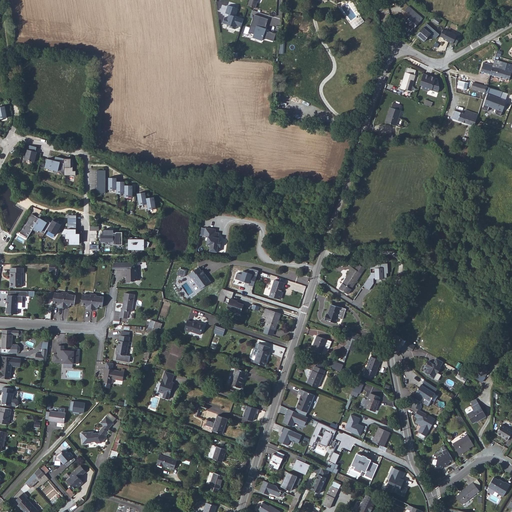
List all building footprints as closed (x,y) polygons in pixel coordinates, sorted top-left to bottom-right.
[(257,0),(250,0),(249,6),(255,8),(257,0)] [(237,9),(228,6),(225,13),(228,14),(227,18),(224,17),(222,23),(236,27),(236,26),(241,27),(244,18),(235,16),(237,9)] [(411,20),(414,16),(409,11),(405,16),(411,20)] [(246,26),(244,33),(248,34),(249,32),(254,34),(253,38),(263,40),(263,38),(265,30),(269,19),(255,14),(250,27),(246,26)] [(422,15),(421,16),(419,18),(415,14),(414,16),(411,20),(420,29),(427,21),(428,20),(422,15)] [(440,34),(427,24),(417,35),(425,42),(431,34),(436,38),(440,34)] [(276,34),(265,30),(263,38),(274,41),(276,34)] [(457,35),(443,30),(440,37),(443,38),(444,40),(456,45),(458,41),(455,40),(457,35)] [(486,71),(495,74),(498,66),(498,64),(488,61),(486,71)] [(498,66),(495,74),(503,76),(508,64),(504,63),(503,67),(498,66)] [(511,65),(508,64),(503,76),(511,78),(511,65)] [(405,72),(400,87),(411,91),(416,76),(415,75),(417,71),(408,68),(407,72),(405,72)] [(436,78),(424,74),(420,85),(424,86),(423,89),(428,91),(431,90),(438,92),(440,88),(439,81),(436,80),(436,78)] [(460,88),(466,90),(468,83),(462,81),(460,88)] [(486,93),(488,87),(476,83),(474,89),(486,93)] [(488,94),(500,98),(502,92),(490,88),(488,94)] [(500,98),(488,94),(484,105),(503,112),(507,101),(500,98)] [(394,108),(393,112),(403,116),(405,112),(404,111),(405,106),(398,103),(396,109),(394,108)] [(458,120),(475,126),(479,115),(465,110),(464,113),(460,112),(458,120)] [(403,116),(393,112),(390,122),(400,125),(403,116)] [(37,147),(29,145),(25,160),(35,162),(37,152),(36,152),(37,147)] [(47,159),(45,168),(49,169),(49,171),(53,172),(54,170),(64,173),(64,159),(56,157),(55,161),(47,159)] [(73,159),(64,159),(64,173),(64,176),(76,176),(76,171),(73,171),(73,159)] [(106,170),(97,170),(97,192),(106,192),(106,170)] [(117,178),(109,178),(109,189),(117,189),(117,193),(125,193),(125,197),(133,197),(133,186),(125,186),(125,182),(117,182),(117,178)] [(146,192),(137,194),(139,205),(147,203),(148,209),(156,208),(154,197),(146,198),(146,192)] [(33,230),(40,218),(43,214),(40,213),(38,217),(33,214),(26,225),(26,224),(20,233),(28,238),(33,230)] [(40,218),(33,230),(38,233),(40,231),(45,234),(47,230),(52,223),(48,221),(47,222),(45,221),(40,218)] [(62,225),(53,220),(52,223),(47,230),(56,235),(62,225)] [(219,230),(209,228),(207,236),(211,236),(210,245),(213,245),(212,251),(220,252),(221,247),(223,247),(224,242),(221,241),(222,233),(219,232),(219,230)] [(81,243),(81,234),(77,234),(77,229),(69,229),(68,234),(67,234),(67,238),(71,238),(71,243),(81,243)] [(102,242),(115,242),(115,233),(115,230),(104,230),(104,232),(105,232),(105,234),(102,234),(102,242)] [(115,233),(115,242),(115,245),(123,245),(123,237),(125,237),(125,233),(124,233),(115,233)] [(134,237),(130,238),(130,249),(136,249),(136,248),(145,248),(145,246),(149,247),(151,242),(145,240),(143,239),(137,237),(136,239),(134,239),(134,237)] [(60,264),(51,263),(50,270),(55,271),(55,274),(59,275),(60,264)] [(139,263),(129,263),(115,263),(115,270),(128,269),(128,277),(129,277),(129,282),(132,282),(133,282),(139,282),(139,276),(140,276),(140,272),(139,272),(139,263)] [(370,274),(362,286),(369,291),(374,284),(373,279),(387,278),(387,273),(388,273),(387,263),(380,264),(380,267),(370,268),(370,274)] [(25,272),(25,267),(12,267),(11,286),(22,286),(23,272),(25,272)] [(343,288),(352,294),(365,273),(355,267),(352,271),(353,272),(343,288)] [(180,269),(178,275),(184,277),(186,271),(180,269)] [(200,273),(198,269),(188,276),(193,283),(195,282),(201,290),(210,283),(202,272),(200,273)] [(235,272),(233,279),(249,283),(249,285),(254,286),(258,271),(250,269),(249,272),(243,270),(242,273),(235,272)] [(273,299),(283,302),(285,296),(284,296),(285,293),(286,294),(289,286),(278,282),(273,299)] [(7,313),(18,313),(19,303),(24,303),(24,296),(29,297),(29,291),(9,290),(9,295),(8,295),(8,300),(9,300),(9,307),(7,307),(7,313)] [(234,293),(222,290),(218,300),(222,301),(225,300),(225,297),(232,299),(234,293)] [(55,293),(54,303),(60,303),(59,307),(68,308),(69,304),(75,305),(76,295),(69,294),(69,293),(62,292),(62,293),(55,293)] [(84,294),(82,304),(88,305),(88,308),(96,309),(97,305),(103,306),(104,296),(99,296),(98,294),(91,293),(90,295),(84,294)] [(123,316),(130,317),(131,311),(135,311),(137,295),(127,293),(125,309),(124,309),(123,316)] [(345,307),(331,302),(328,312),(326,311),(324,317),(335,321),(337,316),(342,317),(345,307)] [(235,316),(240,318),(243,308),(237,306),(236,306),(229,304),(226,312),(235,315),(235,316)] [(273,331),(279,314),(266,310),(264,317),(268,319),(265,328),(273,331)] [(155,322),(151,321),(146,334),(151,335),(151,333),(152,332),(153,328),(155,322)] [(162,324),(155,321),(153,328),(152,331),(156,333),(158,328),(161,328),(162,324)] [(192,323),(187,321),(184,332),(188,333),(189,332),(200,336),(203,326),(192,322),(192,323)] [(216,326),(213,333),(222,336),(225,329),(216,326)] [(21,330),(4,329),(3,347),(3,351),(9,351),(19,352),(22,350),(22,346),(19,343),(14,343),(14,334),(20,334),(21,330)] [(348,341),(346,348),(354,351),(359,335),(349,332),(346,340),(348,341)] [(409,332),(406,336),(414,342),(417,337),(409,332)] [(325,338),(315,334),(309,348),(320,352),(322,346),(325,347),(327,346),(329,341),(325,339),(325,338)] [(117,354),(127,355),(130,337),(129,337),(121,335),(120,335),(118,345),(118,348),(117,348),(116,353),(117,354)] [(407,340),(404,346),(413,351),(416,345),(407,340)] [(54,362),(79,364),(80,349),(66,348),(66,345),(60,345),(59,354),(55,353),(54,362)] [(146,365),(151,347),(147,346),(141,363),(146,365)] [(271,350),(260,347),(259,352),(260,353),(256,365),(266,369),(271,356),(269,355),(271,350)] [(39,353),(38,360),(47,361),(49,350),(44,349),(43,354),(39,353)] [(127,355),(117,354),(116,360),(129,363),(131,356),(127,355)] [(15,357),(5,356),(4,372),(1,371),(0,377),(12,379),(14,365),(15,357)] [(381,360),(371,356),(364,372),(374,376),(381,360)] [(21,366),(22,358),(15,357),(14,365),(21,366)] [(425,372),(433,377),(436,371),(437,372),(443,362),(436,358),(433,362),(427,359),(423,366),(428,368),(425,372)] [(329,366),(341,371),(343,364),(331,359),(329,366)] [(322,370),(315,367),(314,366),(312,370),(311,369),(306,382),(317,387),(323,370),(322,370)] [(486,376),(490,370),(484,366),(480,372),(486,376)] [(106,368),(104,368),(103,373),(105,373),(103,382),(102,387),(110,388),(111,383),(112,383),(113,379),(123,381),(125,368),(122,368),(121,371),(112,370),(106,368)] [(166,380),(169,373),(165,371),(158,392),(164,394),(163,398),(168,400),(174,383),(172,382),(166,380)] [(238,372),(232,387),(243,391),(249,375),(238,372)] [(364,382),(358,380),(353,391),(360,394),(364,382)] [(438,389),(425,381),(417,393),(426,399),(423,404),(428,407),(438,389)] [(14,393),(15,389),(5,387),(4,392),(5,392),(4,396),(5,396),(4,403),(13,405),(18,406),(19,405),(20,401),(19,399),(14,398),(15,393),(14,393)] [(301,396),(296,408),(307,413),(314,395),(300,389),(297,394),(301,396)] [(365,406),(375,410),(377,404),(379,404),(381,399),(380,398),(381,395),(371,391),(365,406)] [(414,397),(410,405),(420,409),(423,402),(414,397)] [(85,402),(70,400),(69,410),(73,411),(73,413),(79,414),(79,412),(84,413),(85,402)] [(486,413),(478,400),(471,404),(474,408),(467,412),(472,421),(478,418),(479,418),(486,413)] [(247,406),(243,418),(253,421),(257,409),(247,406)] [(13,409),(2,407),(2,411),(3,412),(2,416),(1,416),(0,419),(0,423),(11,425),(13,409)] [(296,408),(295,412),(305,416),(307,413),(296,408)] [(305,416),(295,412),(288,409),(283,423),(293,427),(295,423),(304,426),(308,417),(305,416)] [(435,419),(419,410),(415,416),(417,418),(415,422),(420,425),(417,432),(426,436),(435,419)] [(48,416),(48,419),(51,420),(51,421),(59,423),(59,424),(66,425),(68,414),(53,411),(53,412),(49,412),(48,416)] [(351,414),(344,429),(360,436),(364,426),(359,424),(361,418),(351,414)] [(83,437),(83,443),(88,443),(89,442),(93,442),(93,441),(97,440),(99,442),(103,442),(107,437),(106,436),(105,435),(111,429),(110,428),(115,422),(107,415),(101,422),(105,425),(101,429),(101,432),(95,432),(94,431),(83,432),(82,433),(82,437),(83,437)] [(229,420),(218,417),(216,424),(208,422),(205,429),(223,435),(229,420)] [(511,430),(511,427),(502,422),(497,431),(505,435),(504,437),(508,438),(511,430)] [(328,448),(336,430),(318,423),(308,444),(313,446),(315,442),(328,448)] [(373,440),(380,443),(378,448),(385,451),(387,446),(384,445),(390,431),(379,426),(375,435),(374,434),(373,435),(372,437),(372,438),(373,439),(373,440)] [(285,428),(279,442),(288,446),(290,441),(298,444),(302,436),(285,428)] [(0,451),(3,452),(4,447),(5,447),(7,437),(9,437),(10,433),(0,431),(0,451)] [(473,442),(468,432),(453,441),(459,452),(463,450),(462,449),(473,442)] [(453,457),(447,446),(443,448),(444,450),(438,454),(437,457),(434,456),(433,457),(432,460),(433,461),(435,462),(434,466),(438,468),(442,466),(442,463),(444,462),(445,464),(449,462),(448,460),(453,457)] [(227,451),(218,448),(217,449),(215,448),(213,449),(212,453),(210,454),(209,456),(210,458),(213,459),(213,460),(222,464),(227,451)] [(116,451),(112,450),(110,458),(116,460),(118,452),(116,451)] [(336,463),(340,454),(333,451),(329,460),(336,463)] [(76,462),(74,458),(71,454),(70,455),(67,452),(64,455),(62,453),(56,459),(56,463),(62,463),(62,462),(65,466),(66,465),(68,468),(76,462)] [(177,460),(160,454),(157,465),(164,467),(164,465),(167,466),(166,467),(174,469),(177,460)] [(278,470),(283,459),(274,454),(269,466),(278,470)] [(372,462),(372,461),(358,454),(352,466),(355,468),(354,470),(361,473),(362,471),(366,473),(365,476),(372,479),(379,465),(372,462)] [(308,463),(296,458),(291,468),(304,473),(308,463)] [(319,472),(322,465),(314,462),(311,469),(318,472),(319,472)] [(329,469),(322,465),(319,472),(318,472),(311,488),(319,491),(329,469)] [(398,491),(401,493),(405,485),(400,483),(399,483),(400,481),(401,480),(403,477),(399,476),(402,470),(392,465),(389,472),(392,473),(390,477),(387,484),(398,489),(398,491)] [(45,475),(39,468),(35,472),(40,479),(45,475)] [(82,468),(74,474),(76,476),(72,479),(67,483),(73,491),(79,487),(80,489),(84,485),(80,480),(87,474),(82,468)] [(295,475),(286,471),(280,485),(289,489),(293,482),(297,483),(299,477),(295,476),(295,475)] [(40,479),(35,472),(26,483),(30,487),(39,480),(40,479)] [(209,490),(217,493),(218,489),(220,490),(224,477),(211,473),(207,484),(210,485),(209,490)] [(40,479),(39,480),(42,484),(49,479),(45,475),(40,479)] [(501,479),(495,475),(489,485),(500,491),(499,492),(504,495),(511,482),(506,479),(506,480),(502,478),(501,479)] [(262,478),(258,489),(266,492),(267,490),(277,494),(280,488),(277,487),(275,483),(262,478)] [(481,489),(474,480),(462,489),(463,490),(457,495),(464,502),(481,489)] [(333,481),(323,502),(332,507),(342,485),(333,481)] [(70,488),(64,494),(69,499),(75,494),(70,488)] [(297,488),(289,506),(293,508),(301,490),(297,488)] [(365,492),(358,509),(362,511),(361,511),(369,511),(370,511),(371,511),(374,504),(372,503),(373,501),(375,502),(377,498),(376,497),(370,494),(365,492)] [(38,511),(27,500),(28,499),(25,495),(17,503),(20,506),(19,507),(23,511),(38,511)] [(268,504),(262,501),(257,509),(262,511),(278,511),(280,510),(269,503),(268,504)] [(421,511),(423,509),(408,502),(407,506),(410,508),(408,511),(421,511)] [(206,503),(202,511),(214,511),(216,507),(206,503)]
